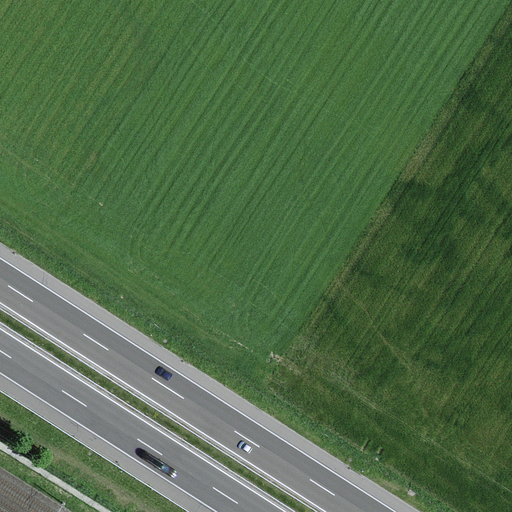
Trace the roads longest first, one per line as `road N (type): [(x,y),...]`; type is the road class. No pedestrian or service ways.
road 1 (motorway): [(364,511),(0,279)]
road 2 (motorway): [(0,350),(250,511)]
